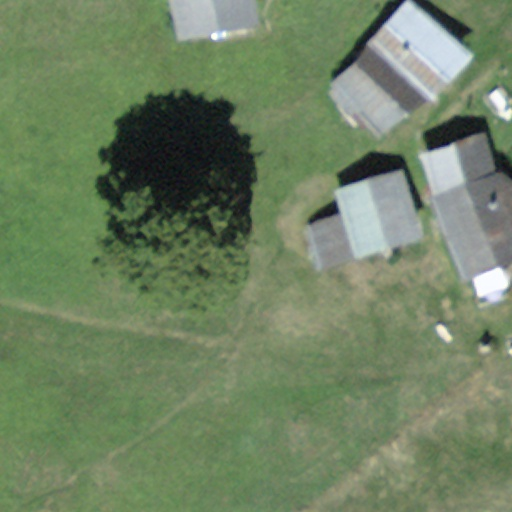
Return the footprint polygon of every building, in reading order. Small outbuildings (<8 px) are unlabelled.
[(251,35),(244,0),(166,0),(176,49),(251,35)] [(457,64),(406,9),(325,85),(376,139),(457,64)] [(511,112),(511,93),(498,77),(469,103),(492,130),(511,112)] [(511,267),(511,194),(495,200),(477,147),(414,169),(455,287),(511,267)] [(412,244),(397,181),(331,196),(337,224),(306,231),(315,267),(412,244)]
